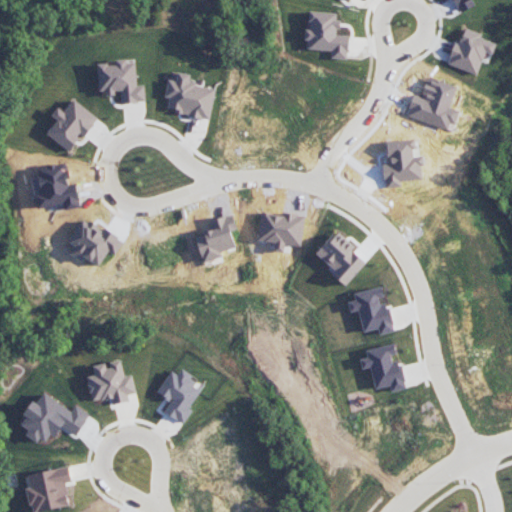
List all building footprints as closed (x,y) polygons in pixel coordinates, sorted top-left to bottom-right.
[(308,49),(331,51),(331,59),(348,60),(349,36),(338,35),(339,13),(311,12),(310,30),(305,30),(304,40),(309,41),(308,49)] [(98,65),(101,94),(122,92),(123,104),(146,102),(145,85),(138,85),(136,60),(116,62),(116,63),(98,65)] [(48,135),(71,151),(82,135),(85,138),(100,118),(74,100),(65,112),(58,107),(52,116),(58,120),(48,135)] [(364,332),(378,329),(380,335),(394,332),(386,299),(385,299),(382,287),(354,294),(356,301),(349,302),(351,312),(359,310),(364,332)] [(376,389),(391,386),(392,392),(404,389),(397,354),(396,354),(394,344),(366,350),(368,357),(360,359),(362,369),(371,367),(376,389)] [(137,393),(132,375),(125,377),(121,360),(107,363),(94,367),(96,375),(88,377),(94,402),(111,397),(113,405),(129,401),(128,395),(137,393)] [(200,390),(173,372),(159,391),(173,401),(166,412),(184,423),(192,411),(188,409),(200,390)] [(72,482),(69,467),(29,474),(31,487),(28,488),(32,511),(35,511),(70,506),(66,483),(72,482)]
